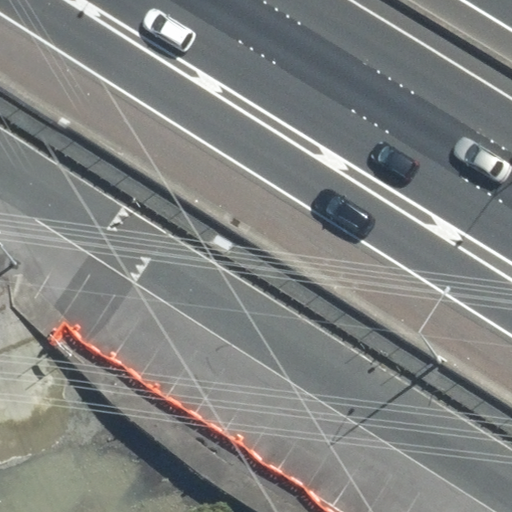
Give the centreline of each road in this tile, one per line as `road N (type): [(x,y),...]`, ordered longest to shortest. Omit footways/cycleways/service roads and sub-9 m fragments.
road 1 (unclassified): [(511,480),(0,155)]
road 2 (motorway): [(511,313),(18,0)]
road 3 (motorway): [(511,157),(257,0)]
